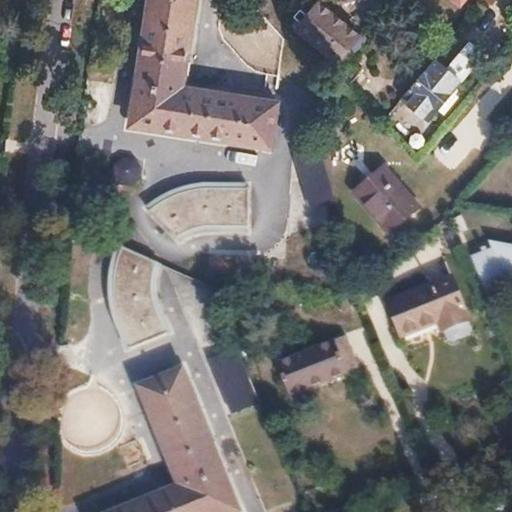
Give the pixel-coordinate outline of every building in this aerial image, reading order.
[(150,0),(133,124),(271,144),(277,100),(183,86),(194,0),(150,0)] [(321,1),(298,27),(336,62),(360,37),(321,1)] [(433,59),(401,97),(428,120),(460,81),(433,59)] [(339,70),(336,75),(347,87),(362,69),(352,60),(342,72),(339,70)] [(308,222),(323,223),(327,152),(293,150),(289,223),(308,224),(308,222)] [(378,158),(352,189),(392,224),(418,193),(378,158)] [(154,206),(146,212),(172,241),(181,235),(192,230),(203,228),(216,227),(251,227),(249,187),(199,189),(189,190),(179,193),(170,197),(162,201),(154,206)] [(492,247),(472,256),(483,284),(503,275),(511,276),(511,252),(493,249),(492,247)] [(112,282),(111,292),(112,302),(113,311),(116,321),(119,331),(123,340),(128,350),(165,334),(162,327),(159,320),(157,314),(154,307),(152,301),(152,294),(152,287),(153,279),(154,272),(157,266),(119,252),(115,262),(113,271),(112,282)] [(449,281),(385,306),(397,338),(435,323),(439,332),(465,322),(449,281)] [(342,337),(274,366),(290,404),(306,398),(304,391),(345,374),(337,355),(347,350),(342,337)] [(347,350),(337,355),(345,374),(356,369),(347,350)] [(181,486),(119,511),(233,511),(238,510),(180,372),(139,388),(181,486)]
